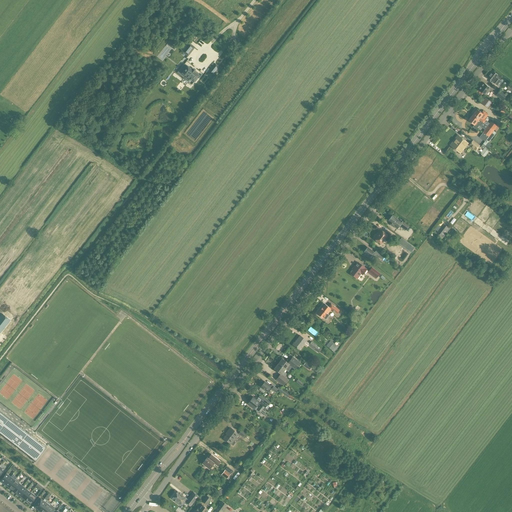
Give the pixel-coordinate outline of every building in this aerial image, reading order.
[(183,52),(188,56),(195,47),(190,44),(183,52)] [(186,76),(184,78),(188,82),(190,79),(194,82),(194,81),(195,82),(197,79),(197,78),(199,75),(198,75),(199,74),(196,72),(196,73),(195,72),(196,71),(192,68),(191,69),(187,66),(187,67),(184,64),(179,70),(182,72),(182,73),(186,76)] [(220,68),(215,64),(209,72),(213,76),(220,68)] [(493,71),(488,78),(497,85),(502,78),(493,71)] [(484,83),(479,89),(486,95),(492,89),(484,83)] [(500,91),(496,95),(504,101),(507,96),(500,91)] [(482,103),(487,107),(490,101),(485,98),(482,103)] [(474,112),(475,113),(473,115),(483,123),(488,127),(494,131),(494,130),(498,125),(492,121),(490,124),(485,120),(484,119),(488,114),(483,111),(482,113),(477,109),(477,110),(476,109),(474,112)] [(481,126),(483,123),(473,115),(471,117),(469,120),(469,121),(471,123),(472,123),(475,125),(473,127),(476,130),(479,125),(481,126)] [(486,129),(484,132),(489,137),(494,131),(488,127),(486,129)] [(456,139),(451,146),(458,151),(461,147),(464,149),(468,143),(459,135),(456,139)] [(476,150),(479,145),(473,140),(469,145),(476,150)] [(486,146),(481,152),(485,156),(490,150),(486,146)] [(388,219),(388,220),(388,221),(391,223),(390,224),(390,225),(392,227),(393,226),(397,229),(399,226),(406,230),(409,226),(402,221),(401,222),(392,215),(390,218),(388,219)] [(445,225),(439,233),(444,237),(450,229),(445,225)] [(389,237),(389,236),(381,230),(377,235),(376,235),(375,237),(375,238),(374,239),(374,240),(377,242),(378,242),(381,244),(384,240),(386,241),(388,241),(390,239),(389,237)] [(401,237),(398,242),(407,248),(410,244),(401,237)] [(364,251),(364,252),(363,253),(370,258),(372,254),(376,258),(378,256),(382,259),(385,256),(376,250),(374,253),(367,247),(366,250),(365,250),(364,251)] [(367,269),(365,268),(358,262),(353,268),(354,268),(350,274),(356,278),(360,273),(362,275),(367,269)] [(372,267),(369,271),(377,277),(380,273),(372,267)] [(325,304),(317,314),(323,318),(323,317),(326,319),(329,315),(327,314),(331,309),(337,314),(339,310),(331,304),(329,307),(325,304)] [(2,314),(0,316),(0,331),(1,332),(10,320),(2,314)] [(308,330),(316,336),(319,332),(311,326),(308,330)] [(306,340),(300,335),(293,345),(299,350),(304,343),(306,340)] [(315,348),(319,352),(321,349),(312,342),(309,345),(314,349),(315,348)] [(282,359),(278,364),(285,369),(288,371),(292,366),(295,369),(300,362),(293,357),(288,363),(282,359)] [(306,361),(303,365),(310,370),(312,366),(306,361)] [(284,371),(285,369),(278,364),(274,369),(281,374),(276,380),(284,385),(288,379),(285,377),(286,375),(287,374),(286,373),(284,371)] [(275,392),(278,389),(272,385),(270,386),(264,381),(263,383),(262,384),(261,385),(261,386),(260,386),(267,391),(269,393),(271,389),(275,392)] [(293,397),(283,390),(282,392),(288,397),(288,396),(290,398),(290,397),(292,398),(293,397)] [(250,400),(264,411),(265,410),(265,408),(268,405),(270,402),(265,399),(264,401),(261,399),(259,402),(252,397),(251,397),(250,399),(250,400)] [(260,412),(264,414),(266,412),(264,411),(250,400),(249,400),(248,402),(248,403),(247,403),(254,408),(256,410),(257,411),(258,413),(260,413),(260,412)] [(0,411),(0,432),(36,461),(46,447),(0,411)] [(235,442),(233,441),(238,434),(230,428),(227,432),(228,433),(224,438),(233,445),(235,442)] [(208,456),(203,463),(210,468),(214,463),(217,465),(220,461),(211,454),(209,457),(208,456)] [(230,474),(225,470),(222,474),(227,478),(228,479),(229,478),(228,477),(230,474)] [(1,481),(5,484),(11,477),(7,473),(6,473),(0,481),(1,481)] [(5,484),(9,487),(15,480),(11,477),(5,484)] [(9,487),(13,490),(19,483),(15,480),(9,487)] [(13,490),(17,493),(23,486),(19,483),(13,490)] [(17,493),(21,497),(27,489),(23,486),(17,493)] [(21,497),(25,500),(31,492),(27,489),(21,497)] [(198,496),(193,492),(187,499),(185,498),(186,497),(177,491),(172,498),(180,504),(184,500),(186,502),(185,502),(190,506),(198,496)] [(31,492),(25,500),(30,504),(36,496),(31,492)] [(211,498),(207,495),(203,501),(207,504),(211,498)] [(37,509),(39,511),(40,510),(46,503),(45,502),(41,499),(39,497),(35,503),(37,504),(35,506),(37,508),(37,509)] [(47,500),(45,502),(46,503),(40,510),(41,511),(40,511),(44,511),(51,504),(47,500)]
